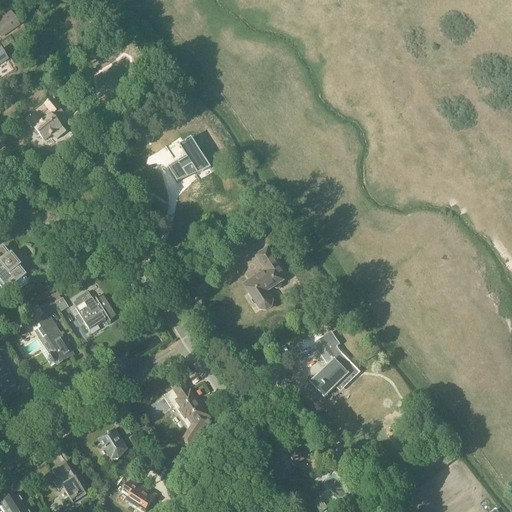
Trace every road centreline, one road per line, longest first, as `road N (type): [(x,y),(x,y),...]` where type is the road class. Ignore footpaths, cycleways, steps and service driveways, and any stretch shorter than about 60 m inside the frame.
road 1 (residential): [(190,345),(129,260),(105,240),(0,207)]
road 2 (residential): [(0,462),(190,345)]
road 3 (residential): [(183,511),(230,424),(215,374),(190,345)]
